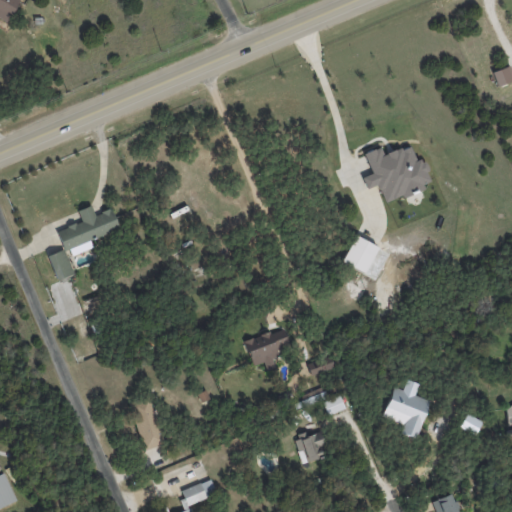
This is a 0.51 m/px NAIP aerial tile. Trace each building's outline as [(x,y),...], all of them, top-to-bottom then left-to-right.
[(18,0),(0,0),(0,14),(9,19),(18,0)] [(507,63),(486,69),(490,82),(511,77),(507,63)] [(370,144),(363,184),(425,203),(430,163),(370,144)] [(62,251),(118,229),(110,208),(94,214),(90,205),(76,210),(80,221),(55,231),(62,251)] [(62,237),(76,266),(130,244),(117,217),(62,237)] [(350,233),(337,263),(371,279),(387,249),(350,233)] [(46,256),(57,281),(73,274),(62,249),(46,256)] [(44,284),(63,322),(85,315),(67,279),(44,284)] [(237,337),(247,362),(288,345),(280,320),(237,337)] [(305,366),(309,376),(333,368),(329,357),(305,366)] [(391,387),(375,411),(420,430),(435,403),(391,387)] [(322,401),(325,414),(343,410),(339,396),(322,401)] [(141,449),(161,444),(149,398),(129,403),(141,449)] [(474,436),(481,422),(465,413),(458,427),(474,436)] [(308,430),(286,440),(310,490),(333,483),(308,430)] [(0,474),(0,510),(20,499),(6,471),(0,474)] [(201,479),(207,497),(182,506),(176,490),(201,479)] [(453,492),(428,500),(431,511),(453,511),(461,510),(453,492)]
